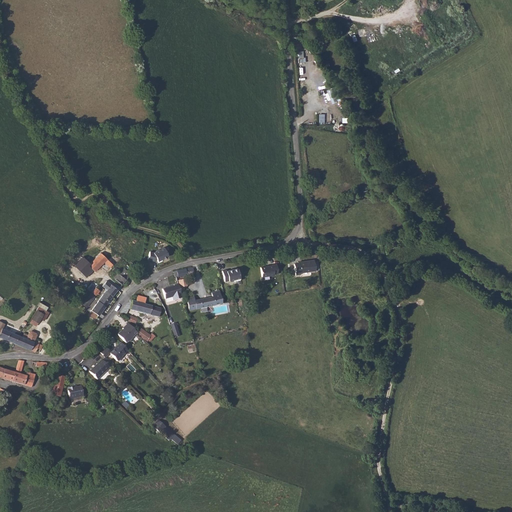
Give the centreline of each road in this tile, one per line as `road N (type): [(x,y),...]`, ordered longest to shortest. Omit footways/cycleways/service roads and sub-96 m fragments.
road 1 (unclassified): [(0,358),(72,355),(163,270),(261,249),(293,233),(300,211),(283,0)]
road 2 (track): [(285,241),(363,251),(394,294),(401,343),(378,463),(390,511)]
road 3 (track): [(0,45),(73,196),(103,197),(122,223),(176,242),(190,261)]
road 4 (track): [(363,251),(430,228),(511,281)]
